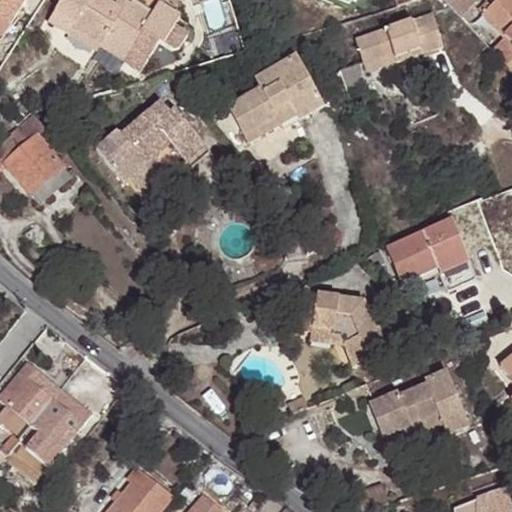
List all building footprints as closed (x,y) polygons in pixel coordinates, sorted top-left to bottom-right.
[(0,0),(0,25),(8,31),(27,0),(0,0)] [(158,53),(177,25),(135,0),(62,0),(44,29),(64,42),(66,40),(94,57),(97,52),(122,66),(129,56),(145,67),(154,51),(158,53)] [(449,0),(469,21),(484,4),(479,0),(449,0)] [(511,43),(511,45),(500,56),(511,69),(511,0),(509,0),(489,19),(511,43)] [(401,68),(449,54),(439,19),(361,42),(368,66),(398,57),(401,68)] [(0,37),(3,40),(8,31),(0,25),(0,37)] [(308,107),(316,116),(320,120),(342,101),(305,57),(269,87),(275,95),(247,119),(269,144),(298,120),(295,116),(308,107)] [(371,76),(401,68),(398,57),(368,66),(371,76)] [(357,65),(338,73),(343,86),(362,78),(357,65)] [(187,179),(214,155),(178,113),(171,119),(159,107),(123,139),(118,134),(100,151),(130,187),(135,182),(143,191),(175,165),(187,179)] [(275,151),(316,116),(308,107),(295,116),(298,120),(269,144),(275,151)] [(0,170),(7,164),(31,195),(63,168),(38,137),(45,132),(33,118),(27,122),(28,124),(17,134),(0,148),(0,170)] [(63,168),(31,195),(40,207),(72,181),(63,168)] [(452,221),(387,249),(404,290),(438,276),(440,275),(441,279),(449,299),(478,287),(469,264),(452,221)] [(350,336),(355,348),(363,367),(378,361),(380,366),(402,357),(391,328),(385,329),(374,302),(326,296),(326,306),(302,302),(298,329),(322,332),(322,328),(339,331),(338,336),(350,336)] [(321,344),(355,348),(350,336),(338,336),(339,331),(322,328),(322,332),(321,344)] [(511,356),(498,368),(511,387),(511,398),(508,401),(511,406),(511,356)] [(29,426),(58,389),(26,364),(0,396),(0,403),(5,407),(29,426)] [(448,414),(455,427),(459,435),(481,425),(457,372),(435,382),(436,385),(409,396),(407,393),(379,404),(394,437),(417,427),(448,414)] [(15,443),(2,459),(25,477),(38,461),(49,470),(91,415),(58,389),(29,426),(37,433),(23,450),(15,443)] [(29,426),(5,407),(0,412),(0,426),(17,440),(29,426)] [(422,441),(455,427),(448,414),(417,427),(422,441)] [(115,511),(157,511),(170,498),(139,470),(130,480),(135,484),(129,490),(122,498),(118,502),(121,505),(115,511)] [(511,511),(511,485),(476,499),(475,511),(511,511)] [(118,494),(122,498),(129,490),(125,487),(118,494)] [(87,511),(92,507),(70,489),(51,511),(87,511)] [(220,511),(202,496),(187,511),(220,511)]
